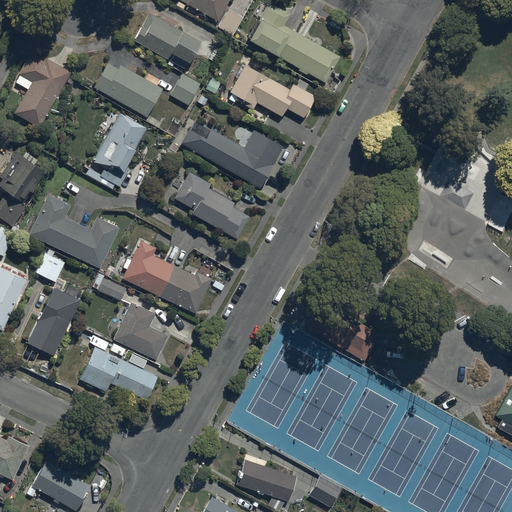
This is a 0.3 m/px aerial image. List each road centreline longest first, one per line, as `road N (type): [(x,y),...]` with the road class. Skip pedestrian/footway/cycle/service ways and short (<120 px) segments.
road 1 (residential): [(405,28),(160,466)]
road 2 (residential): [(0,388),(160,466)]
